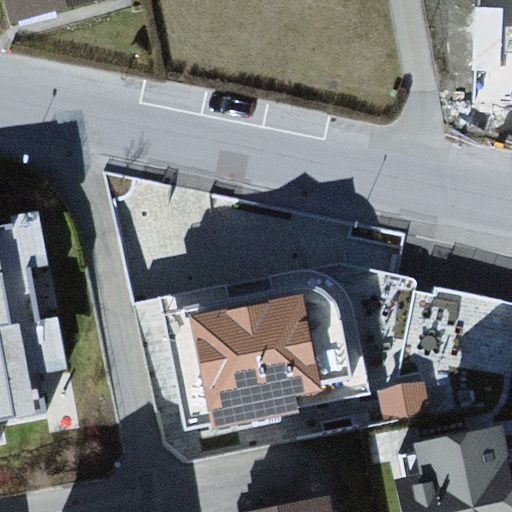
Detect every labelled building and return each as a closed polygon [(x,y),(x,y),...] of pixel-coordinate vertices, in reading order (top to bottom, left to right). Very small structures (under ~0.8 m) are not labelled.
[(132,0),(3,0),(13,39),(135,9),(132,0)] [(511,0),(483,0),(480,100),(511,101),(511,0)] [(0,445),(82,434),(52,221),(0,228),(0,445)] [(173,431),(368,415),(357,274),(162,290),(173,431)] [(511,295),(432,293),(430,357),(511,360),(511,295)] [(511,511),(511,483),(502,436),(417,455),(426,498),(398,505),(399,511),(511,511)] [(323,511),(320,498),(263,511),(323,511)]
